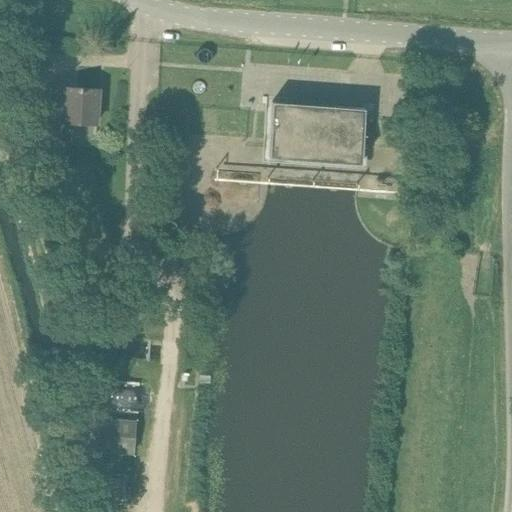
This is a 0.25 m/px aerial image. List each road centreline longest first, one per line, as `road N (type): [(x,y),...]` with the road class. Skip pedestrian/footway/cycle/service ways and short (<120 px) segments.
road 1 (unclassified): [(129,0),(186,18),(511,41)]
road 2 (unclassified): [(511,403),(511,193)]
